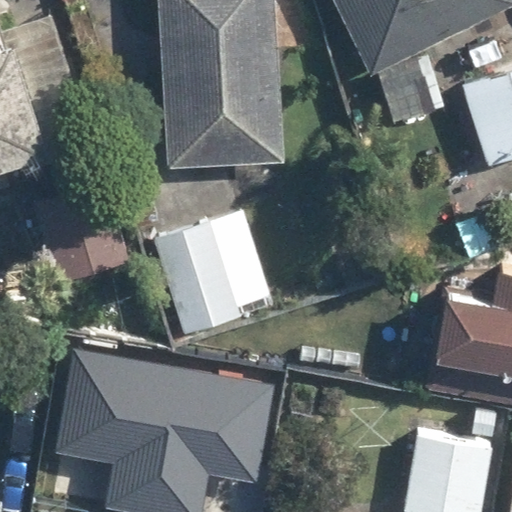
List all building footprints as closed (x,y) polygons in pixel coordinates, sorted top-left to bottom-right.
[(0,0),(0,184),(15,180),(7,155),(46,144),(3,0),(0,0)] [(278,0),(156,0),(162,160),(284,156),(278,0)] [(331,0),(367,70),(392,119),(448,90),(423,42),(504,0),(331,0)] [(511,63),(463,80),(489,158),(511,150),(511,63)] [(130,255),(99,171),(33,195),(63,279),(130,255)] [(240,199),(150,230),(183,325),(273,294),(240,199)] [(511,276),(436,269),(425,385),(511,393),(511,276)] [(57,438),(109,446),(100,502),(161,511),(197,511),(206,461),(254,469),(270,371),(73,340),(57,438)] [(409,427),(401,507),(450,511),(482,511),(490,436),(409,427)]
